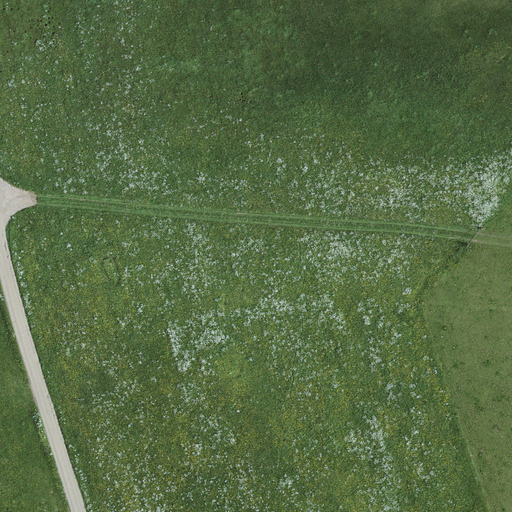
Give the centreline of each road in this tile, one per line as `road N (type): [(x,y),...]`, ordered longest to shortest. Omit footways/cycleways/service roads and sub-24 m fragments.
road 1 (track): [(0,196),(511,238)]
road 2 (unclassified): [(0,230),(78,511)]
